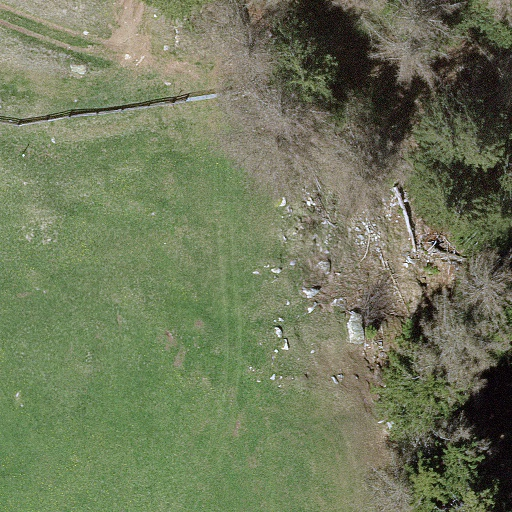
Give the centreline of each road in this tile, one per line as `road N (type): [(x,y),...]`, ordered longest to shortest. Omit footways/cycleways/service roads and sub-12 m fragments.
road 1 (track): [(278,0),(227,69),(173,78),(125,51)]
road 2 (track): [(125,51),(0,16)]
